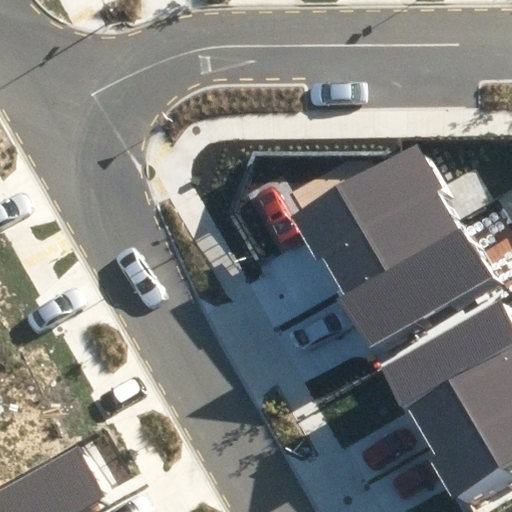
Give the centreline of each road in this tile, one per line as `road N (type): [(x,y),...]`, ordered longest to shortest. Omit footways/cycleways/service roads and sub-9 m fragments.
road 1 (residential): [(53,118),(138,70),(196,49),(511,43)]
road 2 (residential): [(275,511),(53,118)]
